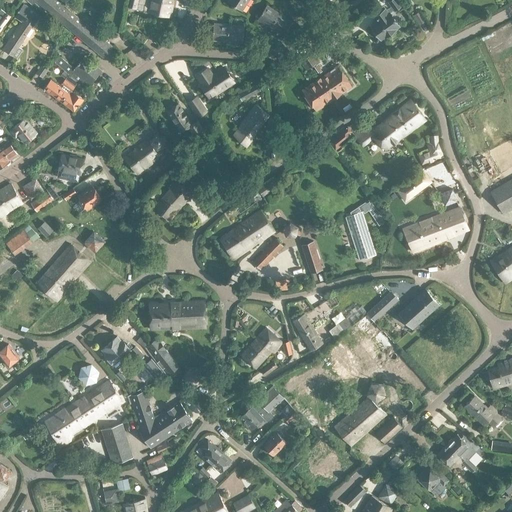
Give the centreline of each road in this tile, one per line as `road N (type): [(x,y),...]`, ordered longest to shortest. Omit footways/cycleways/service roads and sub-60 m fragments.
road 1 (residential): [(177,257),(233,199),(408,66)]
road 2 (residential): [(319,511),(507,334)]
road 3 (residential): [(460,282),(397,272),(280,298),(227,291)]
road 4 (residential): [(460,282),(478,222),(475,203),(408,66)]
road 5 (residential): [(177,257),(133,217),(78,121)]
road 6 (track): [(280,298),(295,363),(218,406),(211,418)]
road 7 (residential): [(173,49),(253,55),(341,46)]
road 8 (residential): [(61,343),(177,257)]
road 9 (residential): [(311,511),(211,418)]
road 10 (residential): [(154,499),(137,472),(34,474)]
road 11 (residential): [(211,418),(227,291)]
